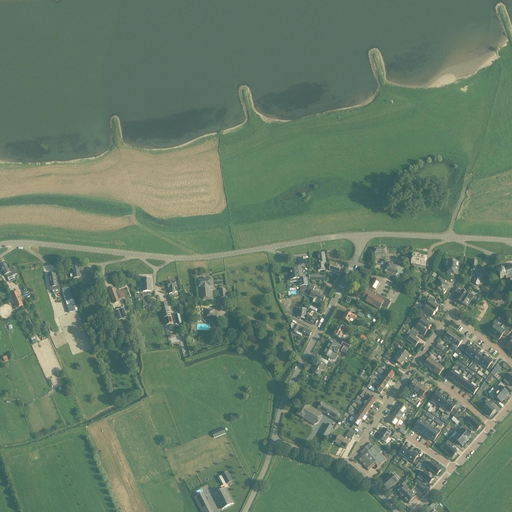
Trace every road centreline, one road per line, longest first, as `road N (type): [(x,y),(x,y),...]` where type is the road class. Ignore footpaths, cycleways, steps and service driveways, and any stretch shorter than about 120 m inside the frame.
road 1 (unclassified): [(365,235),(191,259),(0,244)]
road 2 (unclassified): [(273,443),(365,235)]
road 3 (residential): [(347,463),(442,326)]
road 4 (track): [(497,52),(501,70),(465,189)]
road 5 (unclassified): [(365,235),(503,241)]
